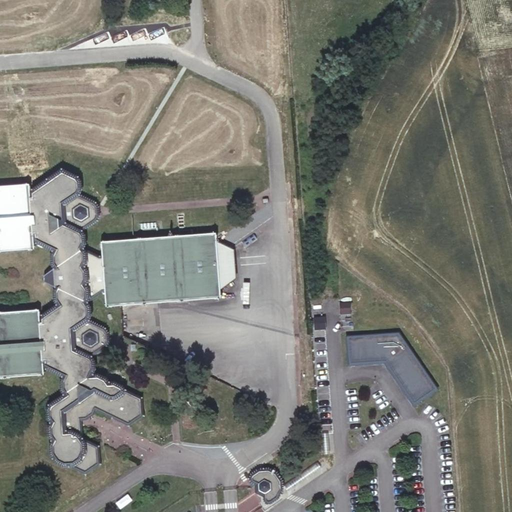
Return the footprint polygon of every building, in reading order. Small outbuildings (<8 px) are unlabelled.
[(0,378),(3,378),(41,375),(41,371),(45,370),(61,378),(59,382),(60,394),(61,396),(49,405),(46,408),(45,411),(46,419),(48,425),(47,431),(49,440),(50,444),(49,449),(49,455),(50,459),(55,466),(62,469),(66,468),(87,476),(101,466),(100,450),(84,441),(83,423),(97,413),(131,427),(145,417),(144,401),(127,392),(125,388),(116,384),(111,383),(106,380),(102,377),(100,376),(95,375),(96,372),(95,362),(93,357),(108,346),(109,342),(108,332),(106,329),(90,321),(92,316),(91,308),(88,304),(90,298),(89,291),(87,284),(89,280),(88,273),(85,266),(87,262),(86,254),(84,248),(86,244),(85,233),(83,231),(96,220),(100,215),(98,206),(96,202),(94,201),(80,192),(80,190),(80,178),(78,175),(61,167),(34,185),(27,186),(27,182),(0,184),(0,249),(31,247),(31,242),(36,242),(51,249),(49,254),(50,263),(53,267),(42,276),(42,281),(54,286),(52,291),(54,302),(56,306),(43,315),(39,316),(37,310),(0,313),(0,378)] [(218,249),(216,233),(102,243),(107,307),(222,297),(221,281),(224,281),(232,277),(238,272),(239,269),(240,263),(239,260),(237,256),(223,249),(218,249)] [(437,388),(399,333),(348,336),(349,354),(354,353),(355,363),(385,361),(411,398),(419,393),(422,398),(437,388)] [(315,411),(320,458),(327,458),(323,411),(315,411)] [(255,485),(255,491),(264,496),(264,499),(265,504),(271,503),(276,502),(281,496),(283,490),(283,483),(282,478),(277,472),(272,469),(268,468),(259,469),(250,474),(248,478),(255,485)]
